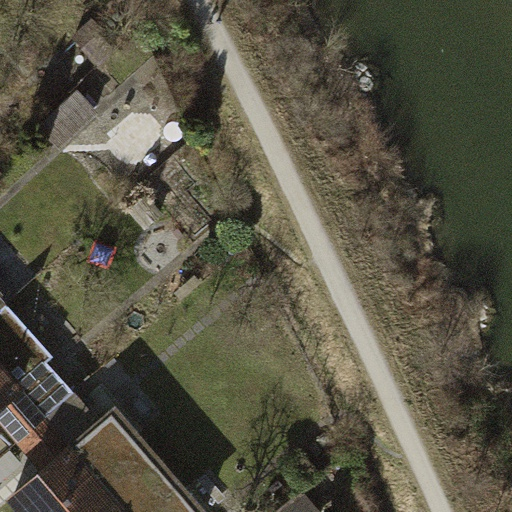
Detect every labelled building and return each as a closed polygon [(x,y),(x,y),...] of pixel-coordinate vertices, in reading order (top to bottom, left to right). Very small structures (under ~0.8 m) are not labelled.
[(0,311),(27,288),(0,256),(0,311)] [(0,414),(30,388),(0,353),(0,414)] [(0,414),(0,422),(17,442),(66,400),(45,376),(30,388),(0,414)] [(17,442),(37,466),(62,444),(86,424),(66,400),(17,442)] [(3,495),(18,511),(98,511),(111,500),(62,444),(37,466),(3,495)] [(262,511),(313,511),(291,487),(262,511)] [(98,511),(121,511),(111,500),(98,511)]
